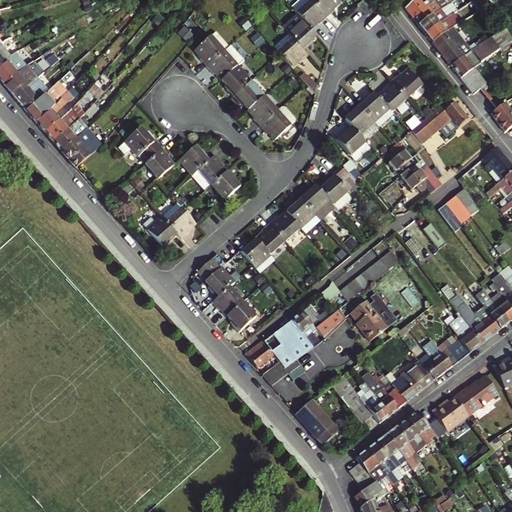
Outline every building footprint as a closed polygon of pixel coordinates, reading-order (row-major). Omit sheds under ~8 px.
[(331,20),(315,2),(313,0),(307,0),(296,11),(300,15),(301,17),(307,23),(314,31),(321,25),(323,27),(331,20)] [(340,0),(318,0),(315,2),(331,20),(338,13),(336,11),(344,4),(340,0)] [(420,0),(409,0),(410,0),(412,3),(406,9),(419,26),(441,11),(439,9),(434,12),(433,11),(430,13),(420,0)] [(427,0),(431,5),(436,3),(439,9),(441,11),(449,6),(446,0),(427,0)] [(478,12),(473,4),(467,8),(472,16),(478,12)] [(441,11),(419,26),(425,34),(451,16),(455,13),(450,5),(449,6),(441,11)] [(451,16),(425,34),(432,42),(446,32),(462,22),(460,20),(455,23),(451,16)] [(301,17),(294,24),(299,30),(307,23),(301,17)] [(320,39),(314,31),(307,23),(299,30),(294,24),(286,31),(291,36),(307,54),(315,47),(313,45),(320,39)] [(461,80),(475,70),(484,62),(481,58),(496,46),(500,51),(511,41),(511,40),(502,28),(470,52),(451,67),(461,80)] [(461,51),(446,32),(432,42),(451,67),(470,52),(467,47),(461,51)] [(291,36),(276,50),(282,56),(294,70),(302,64),(304,65),(311,59),(307,54),(291,36)] [(208,68),(225,53),(212,38),(197,52),(203,59),(201,61),(208,68)] [(0,66),(11,57),(0,44),(0,66)] [(224,81),(239,68),(244,63),(231,48),(225,53),(208,68),(215,76),(217,74),(224,81)] [(0,66),(0,80),(4,86),(17,75),(27,67),(15,54),(11,57),(0,66)] [(48,71),(38,60),(27,67),(37,80),(48,71)] [(15,99),(37,80),(27,67),(17,75),(4,86),(15,99)] [(235,98),(252,83),(239,68),(224,81),(230,89),(228,90),(235,98)] [(475,70),(461,80),(473,95),(480,90),(487,85),(475,70)] [(402,78),(395,84),(410,101),(425,88),(411,73),(404,79),(402,78)] [(321,89),(313,80),(306,76),(302,79),(309,87),(319,97),(321,89)] [(15,99),(26,112),(49,93),(37,80),(15,99)] [(244,104),(250,112),(266,98),(252,83),(235,98),(242,106),(244,104)] [(388,92),(381,99),(391,111),(395,115),(410,101),(395,84),(387,91),(388,92)] [(37,124),(61,103),(58,99),(52,104),(49,101),(55,96),(51,91),(49,93),(26,112),(37,124)] [(72,93),(61,103),(37,124),(45,135),(71,112),(67,107),(77,98),(72,93)] [(89,96),(73,110),(77,114),(94,100),(89,96)] [(368,100),(360,107),(376,124),(391,111),(381,99),(378,96),(370,102),(368,100)] [(266,98),(250,112),(257,119),(255,121),(262,128),(280,113),(266,98)] [(469,120),(454,104),(413,140),(421,149),(439,132),(446,140),(469,120)] [(505,105),(497,110),(492,114),(505,133),(511,128),(511,114),(511,115),(505,105)] [(94,107),(85,116),(89,121),(99,113),(94,107)] [(348,122),(354,129),(361,137),(376,124),(360,107),(353,114),(355,116),(348,122)] [(53,143),(79,121),(71,112),(45,135),(53,143)] [(280,113),(262,128),(268,135),(270,134),(277,141),(293,127),(280,113)] [(53,143),(61,153),(83,134),(87,131),(79,121),(53,143)] [(148,164),(164,149),(151,135),(150,136),(143,129),(128,142),(148,164)] [(353,158),(368,145),(361,137),(354,129),(347,136),(346,134),(338,141),(353,158)] [(93,138),(87,131),(83,134),(89,140),(93,138)] [(88,159),(100,146),(93,138),(89,140),(83,134),(61,153),(77,170),(88,159)] [(388,164),(400,178),(421,161),(416,155),(411,159),(404,151),(403,152),(398,145),(396,146),(391,151),(396,157),(388,164)] [(182,161),(195,176),(200,171),(213,160),(206,153),(205,155),(198,147),(182,161)] [(489,170),(493,166),(503,158),(495,147),(481,159),(489,170)] [(162,179),(176,166),(170,159),(172,157),(164,149),(148,164),(162,179)] [(214,187),(230,173),(222,165),(224,163),(218,156),(213,160),(200,171),(214,187)] [(511,167),(503,158),(493,166),(505,179),(511,173),(511,167)] [(421,161),(400,178),(410,192),(417,187),(422,194),(428,190),(431,194),(442,186),(422,161),(421,161)] [(493,166),(489,170),(496,178),(500,183),(505,179),(493,166)] [(232,171),(230,173),(214,187),(227,201),(243,187),(237,180),(238,179),(232,171)] [(511,192),(511,173),(505,179),(509,185),(503,190),(507,196),(511,192)] [(329,184),(322,190),(332,202),(339,210),(353,198),(349,193),(350,192),(335,175),(327,182),(329,184)] [(490,183),(494,188),(500,183),(496,178),(490,183)] [(504,187),(500,183),(494,188),(492,190),(495,194),(504,187)] [(317,216),(332,202),(322,190),(319,187),(311,194),(309,192),(301,199),(317,216)] [(464,191),(454,198),(465,211),(474,205),(464,191)] [(511,208),(511,192),(507,196),(511,202),(511,204),(507,209),(505,207),(499,212),(502,217),(508,212),(511,208)] [(465,211),(454,198),(445,205),(456,218),(465,211)] [(322,222),(317,216),(301,199),(294,205),(296,207),(289,214),(302,229),(307,234),(322,222)] [(456,218),(445,205),(438,210),(448,224),(456,218)] [(190,231),(197,224),(186,212),(184,209),(169,223),(180,235),(184,240),(192,232),(190,231)] [(287,242),(302,229),(289,214),(282,220),(280,218),(272,225),(287,242)] [(173,241),(180,235),(169,223),(165,218),(150,231),(164,246),(171,239),(173,241)] [(430,224),(423,230),(438,250),(446,244),(430,224)] [(272,256),(287,242),(272,225),(264,232),(266,234),(258,241),(272,256)] [(415,237),(405,244),(414,256),(424,248),(415,237)] [(505,242),(495,250),(501,257),(511,249),(511,250),(511,239),(506,244),(505,242)] [(249,246),(242,252),(255,267),(257,269),(272,256),(258,241),(250,248),(249,246)] [(392,253),(386,257),(393,268),(399,264),(392,253)] [(393,268),(386,257),(381,261),(388,271),(393,268)] [(388,271),(381,261),(376,265),(383,275),(388,271)] [(383,275),(376,265),(371,269),(378,279),(383,275)] [(378,279),(371,269),(366,272),(373,283),(378,279)] [(511,271),(511,270),(501,277),(511,291),(511,271)] [(233,286),(220,272),(207,283),(214,290),(212,292),(218,299),(231,288),(233,286)] [(373,283),(366,272),(360,276),(367,286),(373,283)] [(508,324),(511,320),(511,307),(493,283),(487,275),(481,280),(487,289),(483,292),(508,324)] [(367,286),(360,276),(355,280),(362,290),(367,286)] [(511,291),(501,277),(493,283),(511,307),(511,291)] [(362,290),(355,280),(350,284),(357,294),(362,290)] [(357,294),(350,284),(345,288),(352,298),(357,294)] [(447,299),(482,344),(500,330),(483,308),(473,316),(457,296),(454,297),(446,286),(440,291),(447,299)] [(229,317),(245,303),(231,288),(218,299),(214,303),(221,311),(223,309),(229,317)] [(352,298),(345,288),(339,292),(346,302),(352,298)] [(328,291),(322,296),(330,307),(337,301),(328,291)] [(483,292),(475,297),(483,308),(500,330),(508,324),(483,292)] [(482,344),(447,299),(434,308),(458,342),(468,355),(482,344)] [(354,325),(367,343),(385,330),(364,302),(348,314),(355,324),(354,325)] [(258,318),(245,303),(229,317),(236,324),(234,326),(240,334),(258,318)] [(306,309),(291,321),(302,333),(305,338),(319,327),(316,324),(322,319),(319,314),(313,318),(306,309)] [(342,326),(331,313),(322,319),(316,324),(319,327),(327,337),(342,326)] [(411,336),(421,329),(414,320),(405,328),(411,336)] [(280,330),(290,343),(302,333),(291,321),(280,330)] [(262,342),(274,356),(290,343),(280,330),(279,329),(262,342)] [(406,334),(403,329),(396,334),(396,335),(400,339),(406,334)] [(433,345),(429,339),(426,340),(435,352),(437,350),(435,348),(437,346),(435,343),(433,345)] [(246,355),(257,369),(274,356),(262,342),(246,355)] [(303,348),(306,352),(313,346),(310,342),(303,348)] [(458,342),(447,350),(457,364),(468,355),(458,342)] [(434,360),(433,361),(443,374),(452,368),(441,355),(437,350),(435,352),(430,355),(432,357),(434,360)] [(447,350),(441,355),(452,368),(457,364),(447,350)] [(285,369),(289,375),(305,362),(301,356),(288,367),(285,369)] [(277,360),(279,363),(285,369),(288,367),(280,357),(277,360)] [(433,361),(423,369),(433,382),(443,374),(433,361)] [(504,388),(511,383),(511,361),(506,364),(505,362),(494,367),(504,388)] [(263,376),(273,388),(279,383),(284,380),(289,375),(285,369),(279,363),(274,367),(269,371),(263,376)] [(403,379),(403,380),(416,396),(433,382),(423,369),(420,366),(403,379)] [(379,394),(375,397),(390,416),(398,410),(372,379),(369,375),(366,377),(379,394)] [(375,376),(372,379),(398,410),(405,404),(392,388),(384,378),(379,381),(375,376)] [(342,378),(331,387),(361,425),(373,416),(356,395),(342,378)] [(485,378),(472,388),(483,408),(486,406),(484,404),(493,398),(485,378)] [(485,378),(493,398),(498,394),(485,378)] [(395,386),(392,388),(405,404),(416,396),(403,380),(399,383),(401,386),(398,389),(395,386)] [(390,416),(375,397),(364,384),(359,388),(362,391),(356,395),(373,416),(380,424),(390,416)] [(467,389),(455,398),(468,417),(480,407),(482,409),(483,408),(472,388),(469,390),(467,389)] [(468,417),(455,398),(453,400),(466,418),(468,417)] [(442,404),(437,407),(452,429),(466,418),(453,400),(452,399),(448,402),(443,406),(442,404)] [(340,432),(313,401),(297,415),(323,446),(340,432)] [(452,429),(437,407),(431,412),(447,432),(452,429)] [(417,413),(407,421),(419,437),(430,452),(437,447),(433,441),(431,443),(428,438),(433,434),(417,413)] [(397,428),(408,445),(419,437),(407,421),(397,428)] [(397,428),(386,436),(406,463),(416,456),(408,445),(397,428)] [(386,436),(376,444),(388,460),(396,471),(406,463),(386,436)] [(500,444),(496,437),(486,443),(490,450),(500,444)] [(366,452),(385,478),(391,474),(383,464),(388,460),(376,444),(366,452)] [(356,459),(360,464),(365,471),(370,478),(376,486),(378,484),(385,478),(366,452),(356,459)] [(354,479),(365,471),(360,464),(349,473),(354,479)] [(429,475),(422,465),(418,468),(426,477),(429,475)] [(359,486),(370,478),(365,471),(354,479),(359,486)] [(387,480),(392,487),(396,484),(391,477),(387,480)] [(359,486),(365,493),(376,486),(370,478),(359,486)] [(378,484),(376,486),(383,498),(386,496),(389,494),(382,484),(379,486),(378,484)] [(506,484),(500,489),(500,490),(510,501),(511,498),(511,496),(508,491),(510,489),(506,484)] [(362,509),(370,505),(376,502),(377,504),(384,500),(383,498),(376,486),(365,493),(355,498),(362,509)] [(507,503),(510,501),(500,490),(500,489),(497,491),(507,503)]
